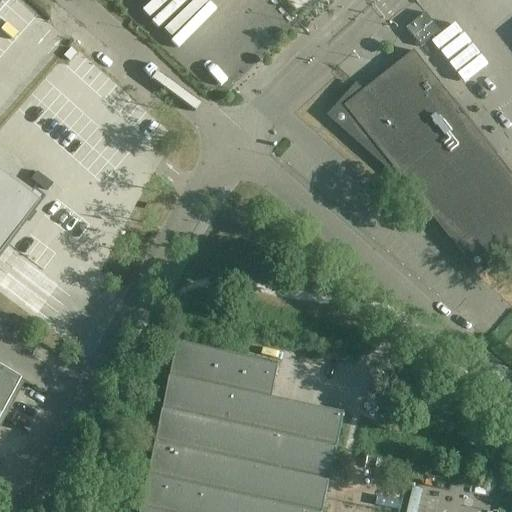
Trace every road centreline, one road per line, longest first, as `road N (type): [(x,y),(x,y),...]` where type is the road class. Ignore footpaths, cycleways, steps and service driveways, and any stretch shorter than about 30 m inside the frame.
road 1 (unclassified): [(17,511),(152,260),(221,150)]
road 2 (unclassified): [(221,150),(511,398)]
road 3 (unclassified): [(221,150),(50,0)]
